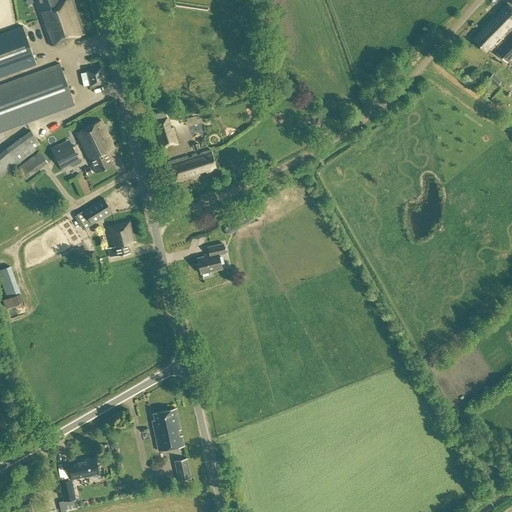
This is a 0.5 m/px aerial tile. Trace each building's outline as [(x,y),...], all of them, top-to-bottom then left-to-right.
[(57,0),(34,0),(39,13),(50,46),(84,34),(71,0),(64,0),(58,2),(57,0)] [(497,42),(511,26),(511,8),(506,3),(496,12),(498,15),(494,19),(491,17),(480,28),(482,30),(473,39),(485,52),(496,41),(497,42)] [(0,77),(36,64),(22,26),(0,34),(0,77)] [(511,35),(496,53),(507,63),(511,57),(511,35)] [(0,133),(75,106),(60,64),(0,85),(0,133)] [(89,87),(105,83),(101,67),(86,71),(89,87)] [(500,82),(491,75),(487,79),(495,87),(500,82)] [(153,122),(161,149),(177,144),(172,128),(170,128),(167,118),(166,118),(164,113),(155,116),(156,121),(153,122)] [(95,173),(113,165),(107,153),(114,148),(101,121),(75,133),(95,173)] [(30,131),(0,152),(0,174),(0,175),(40,146),(30,131)] [(72,166),(81,162),(69,140),(58,145),(58,144),(50,148),(62,170),(71,165),(72,166)] [(205,170),(206,174),(212,172),(211,168),(215,167),(210,150),(199,153),(200,155),(197,155),(197,153),(191,155),(191,157),(189,158),(188,156),(166,163),(172,185),(200,176),(199,172),(205,170)] [(25,179),(48,163),(39,151),(17,167),(25,179)] [(90,167),(84,169),(87,175),(92,173),(90,167)] [(83,211),(86,215),(92,225),(112,212),(104,199),(83,211)] [(80,212),(74,216),(82,230),(90,225),(88,221),(82,211),(80,212)] [(252,220),(250,215),(222,229),(226,236),(249,224),(248,222),(252,220)] [(128,244),(135,242),(130,221),(106,226),(111,248),(108,249),(110,257),(130,253),(128,244)] [(218,255),(225,253),(224,243),(207,247),(209,256),(197,258),(200,274),(222,269),(218,255)] [(4,307),(23,301),(11,265),(0,268),(0,276),(6,297),(2,298),(4,307)] [(184,445),(182,435),(180,435),(179,430),(181,429),(176,408),(153,413),(154,420),(151,420),(157,450),(184,445)] [(68,462),(71,478),(71,479),(98,473),(95,458),(75,462),(75,460),(68,462)] [(186,459),(173,461),(177,481),(190,479),(186,459)] [(70,479),(59,481),(63,501),(74,499),(70,479)] [(76,508),(74,500),(63,502),(65,510),(76,508)] [(29,511),(27,503),(16,506),(17,511),(24,511),(23,511),(29,511)]
